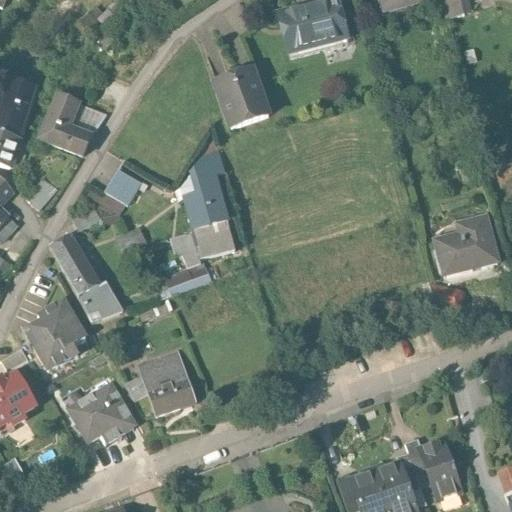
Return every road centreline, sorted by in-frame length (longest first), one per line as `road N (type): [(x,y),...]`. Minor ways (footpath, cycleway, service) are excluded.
road 1 (residential): [(43,511),(511,341)]
road 2 (residential): [(0,334),(137,97),(181,42),(241,0)]
